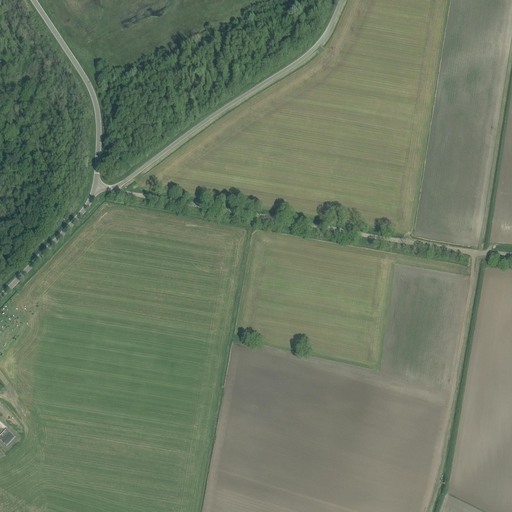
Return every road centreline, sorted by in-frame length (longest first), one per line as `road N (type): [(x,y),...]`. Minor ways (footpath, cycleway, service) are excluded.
road 1 (track): [(426,511),(506,65)]
road 2 (track): [(511,254),(117,187)]
road 3 (unclassified): [(96,187),(117,187),(314,49),(341,0)]
road 4 (unclassified): [(96,187),(92,92),(33,0)]
road 5 (unclassified): [(0,297),(82,213),(96,187)]
